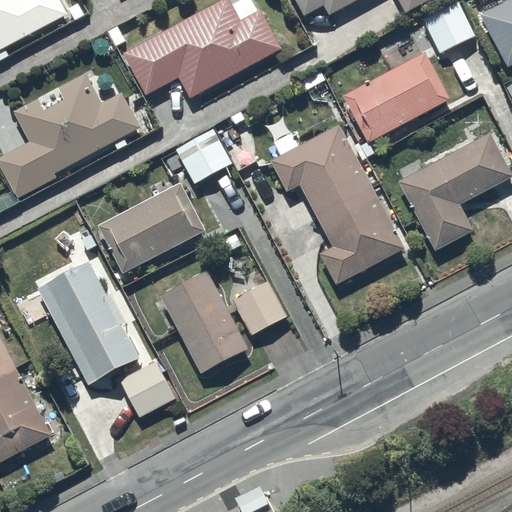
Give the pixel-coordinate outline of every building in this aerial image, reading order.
[(68,12),(61,0),(0,0),(0,59),(10,55),(5,45),(68,12)] [(233,0),(220,0),(126,51),(148,93),(180,75),(191,96),(283,46),(262,7),(259,8),(254,0),(240,0),(235,3),(233,0)] [(298,0),(306,15),(326,4),(331,13),(355,0),(400,0),(406,10),(425,0),(298,0)] [(461,0),(459,0),(425,17),(441,51),(477,34),(461,0)] [(511,0),(503,0),(479,13),(507,66),(511,63),(511,0)] [(427,50),(345,92),(351,103),(347,105),(355,120),(358,118),(370,141),(452,98),(427,50)] [(0,156),(0,157),(21,196),(58,177),(56,172),(143,126),(124,90),(103,101),(87,71),(61,85),(67,97),(48,107),(42,96),(16,109),(32,140),(0,156)] [(407,246),(341,122),(301,144),(283,110),(264,121),(282,154),(273,158),(289,190),(301,183),(333,244),(321,251),(338,283),(407,246)] [(215,127),(177,147),(195,182),(233,162),(215,127)] [(511,170),(490,131),(424,167),(419,159),(397,171),(401,178),(399,180),(436,248),(474,228),(461,204),(511,176),(511,170)] [(182,182),(100,224),(125,272),(206,230),(182,182)] [(91,259),(40,286),(90,383),(142,356),(124,320),(126,319),(112,292),(110,294),(91,259)] [(250,347),(208,268),(161,293),(202,372),(250,347)] [(269,279),(234,298),(254,334),(289,314),(269,279)] [(0,460),(52,433),(0,334),(0,460)] [(158,358),(121,378),(142,416),(178,397),(158,358)]
